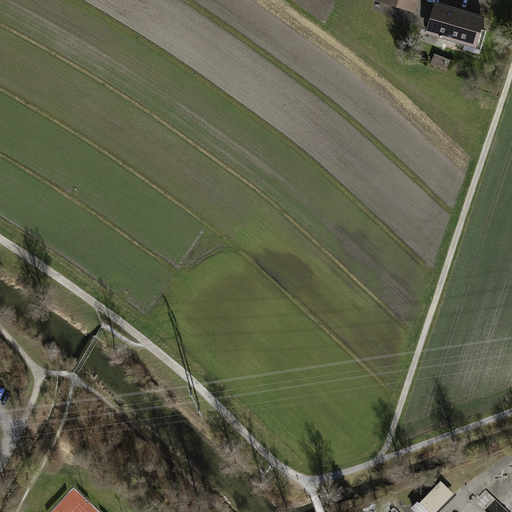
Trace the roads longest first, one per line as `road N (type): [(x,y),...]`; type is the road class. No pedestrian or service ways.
road 1 (track): [(309,485),(383,458),(511,69)]
road 2 (track): [(0,238),(149,345),(309,485)]
road 3 (track): [(226,511),(101,396),(70,374),(39,373),(0,327)]
road 4 (track): [(511,411),(383,458)]
